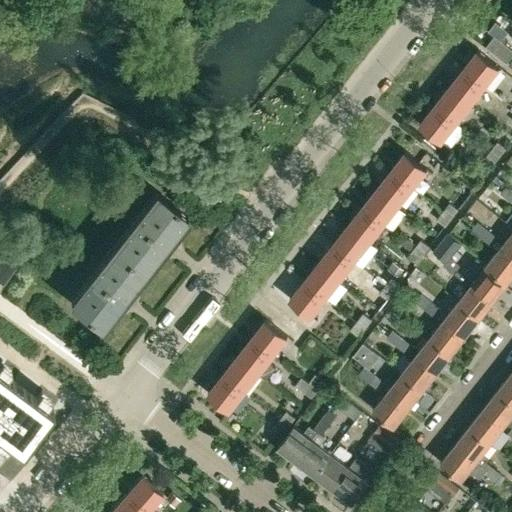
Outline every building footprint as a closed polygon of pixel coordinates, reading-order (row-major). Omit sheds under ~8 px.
[(511,48),(494,35),(486,46),(507,63),(511,56),(511,48)] [(500,66),(478,49),(463,68),(485,85),(500,66)] [(463,68),(449,86),(470,103),(485,85),(463,68)] [(449,86),(435,104),(456,121),(470,103),(449,86)] [(441,140),(456,121),(435,104),(420,124),(441,140)] [(497,139),(490,148),(500,156),(507,147),(497,139)] [(484,156),(493,164),(500,156),(490,148),(484,156)] [(406,151),(391,170),(413,187),(428,167),(406,151)] [(391,170),(377,188),(398,205),(413,187),(391,170)] [(496,175),(492,180),(501,187),(505,182),(496,175)] [(500,192),(511,200),(511,198),(511,189),(506,184),(500,192)] [(377,188),(362,206),(384,223),(398,205),(377,188)] [(156,191),(135,219),(113,246),(142,268),(151,257),(154,259),(162,248),(166,251),(173,241),(170,239),(178,228),(187,216),(156,191)] [(449,201),(442,210),(452,217),(459,208),(449,201)] [(362,206),(348,224),(369,241),(384,223),(362,206)] [(435,219),(445,226),(452,217),(442,210),(435,219)] [(488,229),(478,221),(472,229),(482,237),(488,229)] [(348,224),(334,243),(355,260),(369,241),(348,224)] [(498,236),(488,229),(482,237),(497,249),(500,245),(495,241),(498,236)] [(511,231),(501,246),(511,254),(511,231)] [(420,238),(416,244),(407,237),(405,239),(404,239),(423,254),(430,245),(420,238)] [(416,263),(423,254),(404,239),(401,242),(411,251),(407,256),(416,263)] [(434,250),(433,251),(445,261),(447,262),(450,258),(454,252),(442,243),(441,242),(434,250)] [(334,243),(319,261),(341,278),(355,260),(334,243)] [(112,313),(117,307),(120,303),(123,305),(131,295),(127,293),(136,282),(133,280),(142,268),(113,246),(70,301),(102,325),(111,313),(112,313)] [(511,254),(501,246),(487,264),(509,281),(511,276),(511,254)] [(3,282),(16,264),(17,263),(3,253),(0,257),(0,280),(1,281),(3,282)] [(445,261),(443,264),(453,273),(459,265),(450,258),(447,262),(445,261)] [(387,268),(398,277),(404,269),(393,260),(387,268)] [(319,261),(305,279),(326,296),(341,278),(319,261)] [(487,264),(473,282),(494,299),(509,281),(487,264)] [(470,274),(459,265),(453,273),(464,281),(470,274)] [(401,282),(398,279),(392,274),(385,283),(394,291),(401,282)] [(290,298),(311,315),(326,296),(305,279),(290,298)] [(473,282),(459,300),(480,317),(494,299),(473,282)] [(378,292),(387,299),(388,299),(394,291),(385,283),(378,292)] [(406,293),(425,309),(431,301),(421,293),(419,295),(410,288),(406,293)] [(459,300),(444,318),(466,335),(480,317),(459,300)] [(442,309),(431,301),(425,309),(439,320),(443,316),(439,313),(442,309)] [(391,306),(385,315),(393,321),(400,312),(391,306)] [(363,311),(356,320),(366,327),(373,319),(363,311)] [(267,318),(252,337),(273,354),(288,335),(267,318)] [(444,318),(430,336),(452,353),(466,335),(444,318)] [(349,328),(359,336),(366,327),(356,320),(349,328)] [(386,337),(397,345),(403,337),(393,329),(386,337)] [(430,336),(416,354),(437,371),(452,353),(430,336)] [(252,337),(237,355),(267,378),(276,366),(268,360),(273,354),(252,337)] [(413,345),(403,337),(397,345),(407,353),(413,345)] [(353,355),(370,368),(379,355),(364,342),(353,355)] [(416,354),(402,372),(423,389),(437,371),(416,354)] [(237,355),(223,373),(245,391),(259,373),(266,379),(267,378),(237,355)] [(358,373),(368,381),(375,373),(364,365),(358,373)] [(0,368),(0,433),(11,441),(22,450),(53,408),(47,403),(36,395),(7,374),(0,368)] [(511,371),(497,389),(511,400),(511,371)] [(318,389),(325,380),(315,372),(308,381),(308,382),(318,389)] [(402,372),(387,390),(409,407),(423,389),(402,372)] [(223,373),(208,392),(230,410),(245,391),(223,373)] [(385,381),(375,373),(368,381),(378,389),(385,381)] [(311,397),(318,389),(308,382),(308,381),(301,375),(295,384),(311,397)] [(511,400),(497,389),(483,407),(505,424),(511,415),(511,400)] [(373,409),(394,426),(409,407),(387,390),(373,409)] [(355,419),(362,410),(345,396),(338,406),(355,419)] [(483,407),(469,425),(491,442),(505,424),(483,407)] [(329,408),(322,418),(329,424),(337,413),(329,408)] [(286,410),(279,418),(289,425),(295,417),(286,410)] [(279,418),(273,426),(282,434),(289,425),(279,418)] [(314,429),(317,431),(322,435),(329,424),(322,418),(314,429)] [(400,439),(380,423),(368,439),(382,451),(388,443),(394,447),(400,439)] [(294,424),(278,446),(297,460),(313,438),(312,437),(294,424)] [(469,425),(455,443),(483,465),(486,461),(485,461),(488,457),(482,453),(491,442),(469,425)] [(325,437),(322,435),(317,431),(312,437),(313,438),(297,460),(315,474),(332,452),(321,443),(325,437)] [(479,477),(483,471),(490,476),(496,469),(486,461),(483,465),(455,443),(440,462),(462,479),(469,470),(479,477)] [(350,465),(332,452),(315,474),(334,487),(350,465)] [(353,501),(369,479),(375,471),(364,463),(357,456),(350,465),(334,487),(353,501)] [(490,476),(499,484),(502,481),(506,476),(496,469),(490,476)] [(452,493),(444,486),(450,478),(440,471),(435,478),(427,488),(445,502),(452,493)] [(142,474),(126,492),(146,510),(162,492),(142,474)] [(454,495),(459,487),(460,486),(450,478),(444,486),(452,493),(454,495)] [(126,492),(111,509),(113,511),(144,511),(146,510),(126,492)] [(173,492),(166,499),(174,506),(180,499),(173,492)] [(432,511),(418,500),(408,511),(432,511)]
